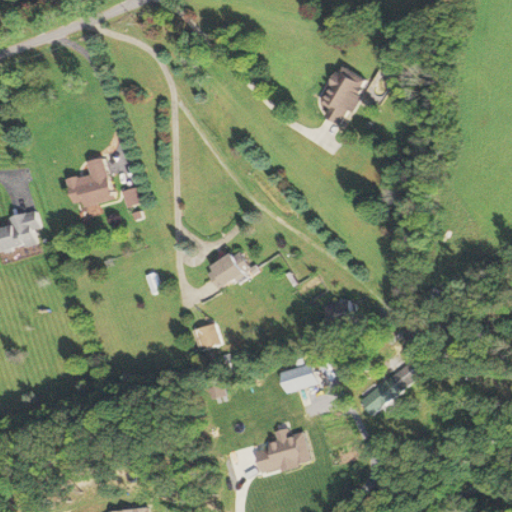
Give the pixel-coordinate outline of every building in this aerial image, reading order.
[(324,104),(330,107),(326,116),(347,126),(371,80),(344,66),(324,104)] [(109,157),(92,161),(95,174),(73,178),(78,204),(87,202),(87,206),(117,200),(109,157)] [(131,207),(143,202),(138,189),(126,193),(131,207)] [(14,216),(16,224),(0,227),(0,248),(1,252),(41,242),(37,227),(43,226),(39,210),(14,216)] [(444,257),(457,264),(477,225),(464,218),(444,257)] [(209,270),(222,290),(249,272),(236,252),(209,270)] [(225,344),(217,321),(196,328),(204,351),(225,344)] [(427,376),(413,358),(363,395),(377,413),(427,376)] [(292,392),(324,383),(318,362),(286,372),(292,392)] [(265,473),(284,468),(285,470),(315,463),(307,432),(257,444),(265,473)]
